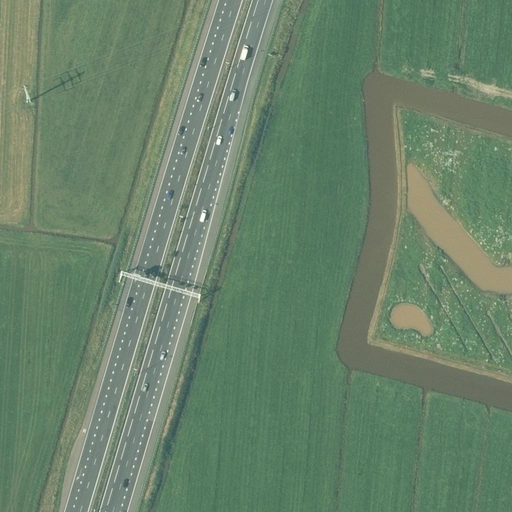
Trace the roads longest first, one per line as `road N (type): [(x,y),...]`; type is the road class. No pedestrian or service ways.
road 1 (motorway): [(234,0),(80,511)]
road 2 (motorway): [(109,511),(262,0)]
road 3 (tertiary): [(344,0),(210,511)]
